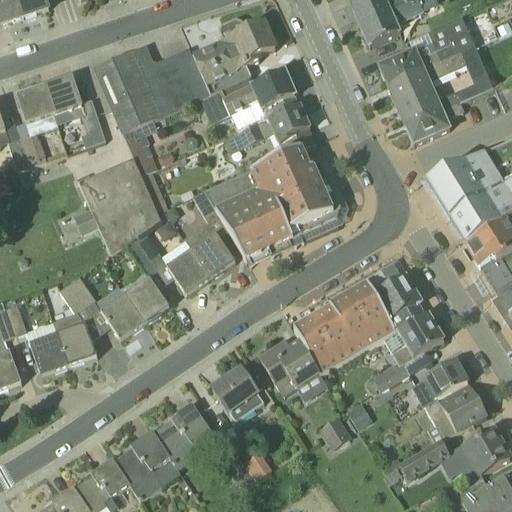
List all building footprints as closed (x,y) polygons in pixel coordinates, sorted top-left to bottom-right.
[(0,0),(0,30),(24,22),(16,0),(0,0)] [(16,0),(24,22),(49,14),(44,0),(16,0)] [(426,0),(390,0),(385,2),(383,0),(365,0),(350,7),(360,29),(426,0)] [(370,52),(401,38),(396,29),(424,17),(424,16),(433,12),(427,0),(426,0),(360,29),(370,52)] [(211,101),(251,83),(246,71),(259,66),(258,62),(275,54),(264,28),(246,36),(242,26),(236,24),(221,30),(219,36),(223,46),(193,59),(211,101)] [(506,26),(496,32),(500,40),(511,35),(506,26)] [(449,28),(446,30),(428,38),(433,49),(379,72),(387,91),(460,59),(463,58),(449,28)] [(123,139),(153,126),(200,105),(211,101),(193,59),(190,52),(155,68),(155,67),(153,68),(146,53),(142,55),(142,54),(94,75),(112,114),(123,139)] [(431,87),(466,72),(460,59),(387,91),(396,112),(415,103),(434,95),(431,87)] [(232,119),(240,138),(263,127),(298,111),(294,101),(295,101),(294,98),(294,95),(292,91),(290,89),(285,77),(254,90),(251,83),(211,101),(200,105),(211,129),(222,123),(232,119)] [(45,91),(54,121),(83,111),(73,82),(45,91)] [(460,107),(478,99),(474,89),(439,105),(434,95),(415,103),(396,112),(405,132),(460,107)] [(58,132),(54,121),(45,91),(16,101),(30,142),(20,145),(29,172),(46,166),(40,144),(38,144),(37,140),(58,132)] [(464,117),(460,109),(460,107),(405,132),(413,151),(450,135),(444,121),(448,119),(449,121),(452,122),(464,117)] [(233,159),(245,153),(275,140),(279,151),(296,143),(295,141),(310,135),(300,111),(298,111),(263,127),(240,138),(226,144),(233,159)] [(96,119),(86,121),(92,148),(102,146),(96,119)] [(133,165),(141,182),(152,177),(156,175),(151,162),(148,161),(146,161),(142,152),(149,149),(146,141),(157,135),(153,126),(123,139),(133,165)] [(310,135),(295,141),(296,143),(279,151),(284,161),(202,198),(226,237),(228,236),(245,266),(337,225),(341,215),(321,169),(310,174),(302,156),(311,151),(312,153),(313,152),(313,151),(316,149),(310,135)] [(17,176),(29,172),(20,145),(10,148),(8,149),(17,176)] [(511,147),(490,157),(508,190),(497,196),(511,221),(511,147)] [(508,190),(490,157),(426,187),(465,250),(505,226),(511,221),(497,196),(508,190)] [(157,218),(141,182),(133,165),(78,189),(90,214),(74,222),(82,240),(99,234),(111,261),(124,252),(136,244),(145,238),(161,227),(157,218)] [(152,177),(141,182),(157,218),(168,213),(152,177)] [(184,246),(191,256),(211,285),(235,268),(217,242),(226,237),(202,198),(193,202),(208,228),(184,244),(185,246),(184,246)] [(180,220),(175,211),(166,217),(171,226),(180,220)] [(511,258),(511,221),(505,226),(465,250),(481,277),(511,258)] [(176,239),(168,227),(156,235),(164,247),(176,239)] [(162,262),(145,238),(136,244),(153,268),(160,263),(162,262)] [(153,268),(136,244),(124,252),(141,276),(153,268)] [(211,285),(191,256),(167,273),(186,302),(211,285)] [(511,258),(481,277),(497,303),(511,326),(511,258)] [(70,289),(87,313),(96,307),(80,282),(70,289)] [(149,284),(126,301),(145,330),(170,313),(149,284)] [(372,380),(380,396),(432,367),(426,357),(444,346),(436,334),(438,333),(439,330),(435,324),(432,323),(430,324),(428,320),(426,322),(418,309),(421,308),(419,306),(420,303),(414,302),(416,296),(413,295),(412,293),(409,295),(404,287),(405,286),(404,284),(375,302),(364,284),(299,321),(304,329),(297,333),(324,379),(383,342),(397,365),(372,380)] [(53,327),(58,340),(69,373),(97,363),(81,317),(87,313),(70,289),(60,296),(75,319),(53,327)] [(145,330),(126,301),(101,318),(121,347),(145,330)] [(69,373),(58,340),(53,327),(27,337),(18,310),(7,314),(16,342),(26,338),(41,383),(69,373)] [(0,336),(3,346),(16,342),(7,314),(0,316),(0,336)] [(324,379),(297,333),(294,335),(300,347),(289,354),(287,351),(279,356),(277,353),(260,363),(284,402),(320,380),(321,381),(324,379)] [(10,357),(0,360),(0,397),(21,390),(10,357)] [(426,382),(427,384),(412,392),(423,413),(425,412),(425,413),(468,389),(455,366),(426,382)] [(212,395),(228,419),(229,418),(235,428),(264,408),(241,375),(212,395)] [(486,422),(468,389),(425,413),(436,432),(438,431),(446,445),(486,422)] [(358,435),(372,426),(361,408),(346,417),(358,435)] [(152,437),(170,463),(178,475),(218,448),(192,409),(170,424),(172,426),(154,439),(152,437)] [(352,444),(339,423),(319,435),(332,456),(352,444)] [(464,453),(452,459),(469,490),(481,483),(480,481),(482,481),(510,465),(494,436),(464,453)] [(178,475),(170,463),(152,437),(131,452),(132,454),(114,466),(113,464),(112,465),(130,490),(133,494),(141,506),(181,479),(178,475)] [(436,451),(402,470),(399,471),(408,487),(441,468),(450,463),(447,457),(442,447),(436,451)] [(273,476),(260,457),(245,468),(249,474),(258,487),(273,476)] [(385,479),(399,471),(402,470),(398,463),(381,472),(385,479)] [(72,492),(86,511),(106,511),(107,511),(104,508),(130,490),(112,465),(91,479),(93,481),(74,494),(73,492),(72,492)] [(258,487),(249,474),(236,483),(245,495),(258,487)] [(469,491),(457,497),(462,507),(465,511),(491,511),(497,509),(499,511),(511,511),(511,498),(503,484),(489,492),(482,481),(480,481),(481,483),(469,490),(469,491)] [(451,511),(499,511),(497,509),(491,511),(465,511),(462,507),(457,497),(451,488),(441,494),(451,511)] [(86,511),(72,492),(51,506),(53,508),(47,511),(86,511)]
